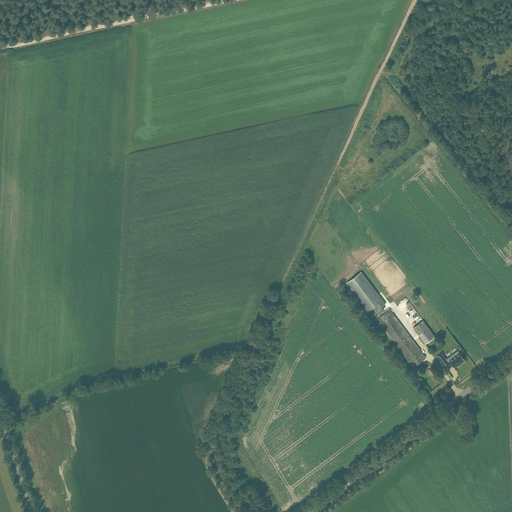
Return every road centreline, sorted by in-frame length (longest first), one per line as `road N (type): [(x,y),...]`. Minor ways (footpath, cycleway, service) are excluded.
road 1 (track): [(414,0),(205,460),(230,511)]
road 2 (tertiary): [(511,357),(312,511)]
road 3 (track): [(0,47),(229,0)]
